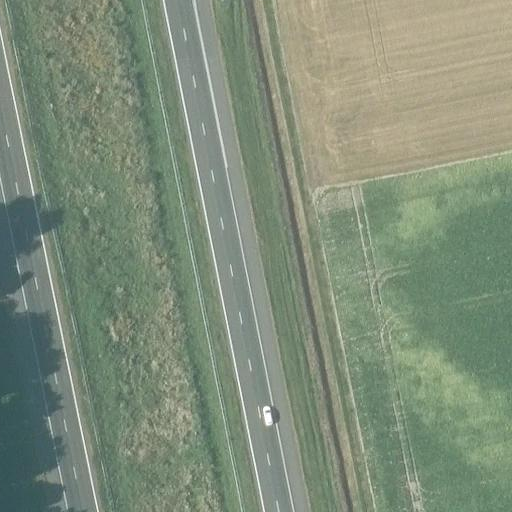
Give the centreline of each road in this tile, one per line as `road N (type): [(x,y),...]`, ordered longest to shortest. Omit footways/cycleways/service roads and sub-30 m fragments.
road 1 (motorway): [(277,511),(177,0)]
road 2 (motorway): [(0,105),(82,511)]
